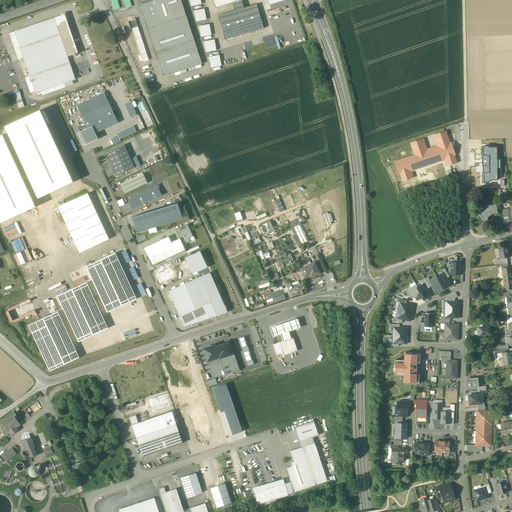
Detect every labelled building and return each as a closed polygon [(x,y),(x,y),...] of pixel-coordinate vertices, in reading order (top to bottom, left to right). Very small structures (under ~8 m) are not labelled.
[(142,0),(144,3),(140,5),(156,53),(194,40),(181,0),(142,0)] [(241,0),(240,0),(232,3),(235,11),(244,8),(241,0)] [(235,11),(218,16),(225,40),(264,29),(257,4),(244,8),(235,11)] [(205,8),(194,10),(197,21),(207,19),(205,8)] [(54,18),(14,32),(23,58),(25,63),(30,77),(35,91),(36,93),(41,91),(64,83),(76,80),(68,57),(73,55),(74,56),(76,55),(76,54),(79,53),(78,53),(65,14),(61,15),(55,18),(55,17),(54,18)] [(135,19),(129,21),(131,29),(133,28),(134,33),(139,32),(139,31),(135,19)] [(199,25),(201,37),(212,35),(210,24),(199,25)] [(23,58),(14,32),(10,33),(19,59),(23,58)] [(149,60),(139,32),(134,33),(144,62),(149,60)] [(215,39),(205,41),(206,52),(216,50),(215,39)] [(194,40),(156,53),(164,77),(202,64),(194,40)] [(209,56),(211,67),(222,66),(220,54),(209,56)] [(25,63),(21,64),(26,78),(30,77),(25,63)] [(30,77),(26,78),(30,92),(35,91),(30,77)] [(64,83),(41,91),(42,95),(65,87),(64,83)] [(21,92),(15,93),(18,108),(24,106),(21,92)] [(118,123),(105,94),(77,106),(88,129),(92,127),(95,133),(118,123)] [(131,118),(137,115),(131,102),(125,104),(131,118)] [(40,110),(6,126),(39,198),(73,182),(40,110)] [(88,129),(78,133),(84,145),(98,139),(95,133),(92,127),(88,129)] [(133,127),(117,134),(118,136),(120,139),(136,132),(133,127)] [(450,143),(446,131),(434,135),(438,147),(426,151),(422,139),(411,143),(415,155),(395,162),(399,174),(400,174),(403,181),(412,178),(409,171),(445,159),(447,167),(457,163),(454,156),(456,155),(451,142),(450,143)] [(36,207),(2,135),(0,135),(0,220),(1,223),(36,207)] [(124,145),(106,153),(117,176),(135,168),(131,158),(124,145)] [(489,181),(497,181),(497,169),(501,169),(501,159),(497,159),(497,147),(489,148),(489,146),(483,146),(483,155),(482,156),(482,166),(483,173),(483,182),(489,182),(489,181)] [(136,156),(131,158),(135,168),(140,165),(136,156)] [(143,174),(120,184),(125,193),(147,183),(143,174)] [(128,199),(132,209),(162,195),(157,186),(128,199)] [(88,193),(58,207),(80,253),(109,240),(88,193)] [(280,198),(273,201),(277,213),(284,210),(280,198)] [(178,203),(131,218),(136,233),(183,218),(178,203)] [(496,204),(487,206),(488,208),(478,215),(484,223),(488,219),(487,218),(492,214),(497,213),(496,204)] [(510,208),(503,209),(504,217),(506,228),(511,227),(511,218),(511,219),(511,215),(511,212),(510,208)] [(238,222),(243,220),(240,211),(235,213),(238,222)] [(327,224),(334,222),(330,212),(323,214),(327,224)] [(8,237),(19,231),(14,223),(3,228),(8,237)] [(308,241),(300,224),(294,227),(302,244),(308,241)] [(180,238),(183,245),(191,242),(189,238),(193,236),(188,225),(176,230),(180,238)] [(249,234),(251,233),(248,226),(243,229),(248,240),(251,239),(249,234)] [(27,247),(22,236),(11,242),(16,252),(27,247)] [(251,238),(253,245),(261,242),(259,236),(251,238)] [(169,237),(144,248),(152,266),(186,251),(183,245),(180,238),(171,242),(169,237)] [(508,246),(498,248),(500,259),(501,259),(507,258),(510,257),(508,246)] [(38,271),(33,259),(30,260),(26,249),(12,255),(26,290),(25,290),(27,295),(36,292),(34,285),(45,281),(40,270),(38,271)] [(186,259),(193,274),(207,267),(200,252),(186,259)] [(115,253),(86,267),(107,313),(137,300),(115,253)] [(315,262),(300,269),(304,278),(310,275),(311,277),(320,273),(315,262)] [(460,275),(461,263),(457,263),(452,262),(451,265),(451,274),(460,275)] [(508,268),(502,268),(503,279),(511,278),(511,273),(511,267),(508,268)] [(210,273),(169,291),(184,326),(228,312),(210,273)] [(443,289),(450,285),(446,278),(444,273),(437,277),(443,289)] [(436,293),(443,289),(437,277),(430,280),(432,286),(436,293)] [(511,278),(503,279),(504,290),(511,289),(511,278)] [(426,280),(421,282),(423,285),(424,284),(427,289),(430,288),(430,287),(426,280)] [(86,283),(58,296),(79,342),(108,329),(86,283)] [(142,283),(137,285),(142,296),(146,294),(142,283)] [(423,285),(417,287),(423,298),(424,300),(431,296),(427,289),(424,284),(423,285)] [(416,285),(410,288),(416,298),(417,301),(423,298),(417,287),(416,285)] [(410,288),(406,290),(409,296),(411,300),(416,298),(410,288)] [(406,290),(396,295),(398,298),(402,299),(409,296),(406,290)] [(447,301),(454,302),(454,299),(458,297),(455,292),(447,297),(447,301)] [(446,301),(445,309),(459,310),(459,302),(454,302),(447,301),(446,301)] [(412,313),(414,306),(406,304),(400,303),(398,310),(412,313)] [(445,309),(445,317),(450,318),(459,318),(459,310),(445,309)] [(410,321),(412,313),(398,310),(397,318),(402,319),(410,321)] [(57,311),(28,325),(49,371),(79,357),(57,311)] [(432,313),(425,313),(424,323),(424,327),(432,327),(432,313)] [(298,318),(270,327),(271,331),(273,335),(280,333),(283,341),(291,338),(289,330),(301,327),(299,322),(298,318)] [(449,324),(445,324),(445,329),(445,332),(458,332),(458,329),(458,324),(449,324)] [(478,335),(489,334),(488,325),(477,327),(478,335)] [(399,328),(393,327),(393,335),(407,336),(407,328),(399,328)] [(458,332),(445,332),(445,335),(444,340),(448,340),(458,340),(458,336),(458,332)] [(407,336),(393,335),(392,343),(399,344),(407,344),(407,336)] [(297,350),(293,337),(291,338),(283,341),(281,341),(284,352),(285,354),(297,350)] [(281,341),(273,343),(276,354),(284,352),(281,341)] [(218,354),(231,350),(229,343),(217,346),(218,348),(216,348),(215,345),(204,349),(208,361),(219,357),(218,354)] [(218,354),(219,357),(225,376),(240,371),(233,350),(231,350),(218,354)] [(509,352),(502,353),(504,364),(511,362),(511,360),(511,352),(509,352)] [(405,353),(404,360),(395,360),(395,375),(404,376),(404,383),(419,384),(420,374),(416,374),(417,363),(420,363),(420,353),(405,353)] [(457,370),(457,361),(451,361),(446,361),(446,369),(457,370)] [(457,379),(457,370),(446,369),(446,378),(450,378),(457,379)] [(217,384),(215,378),(207,381),(209,387),(217,384)] [(478,378),(469,379),(470,388),(477,387),(479,387),(478,378)] [(225,411),(233,435),(242,432),(226,384),(212,388),(221,412),(225,411)] [(71,388),(65,390),(68,397),(74,395),(71,388)] [(170,407),(166,394),(148,400),(153,413),(170,407)] [(471,395),(469,395),(470,405),(481,403),(480,394),(471,395)] [(429,401),(417,400),(417,407),(417,414),(417,417),(426,418),(426,414),(426,407),(429,407),(429,401)] [(442,403),(433,403),(433,407),(433,418),(442,419),(442,411),(442,403)] [(13,411),(1,420),(2,422),(9,432),(11,435),(18,430),(16,427),(20,424),(14,416),(16,415),(13,411)] [(137,438),(176,424),(172,411),(138,423),(132,425),(137,438)] [(451,411),(442,411),(442,419),(442,423),(451,423),(451,417),(451,411)] [(130,417),(132,425),(138,423),(135,415),(130,417)] [(314,421),(295,427),(300,442),(319,435),(314,421)] [(508,422),(500,424),(502,434),(502,433),(510,432),(510,433),(508,422)] [(176,424),(137,438),(143,457),(183,443),(176,424)] [(23,441),(26,451),(29,450),(31,458),(37,456),(34,448),(35,448),(32,438),(23,441)] [(491,438),(477,438),(477,445),(482,446),(490,446),(491,446),(491,445),(491,438)] [(315,443),(291,451),(294,460),(291,467),(286,468),(294,492),(327,481),(315,443)] [(13,447),(2,455),(6,461),(17,453),(13,447)] [(15,464),(14,467),(14,469),(15,471),(17,472),(19,473),(23,471),(24,468),(24,466),(23,465),(21,463),(20,462),(17,463),(15,464)] [(1,476),(1,480),(2,481),(4,483),(6,484),(10,484),(12,482),(14,481),(15,479),(15,476),(14,473),(12,471),(9,470),(7,470),(4,471),(2,474),(1,476)] [(196,473),(181,478),(188,498),(202,493),(196,473)] [(505,481),(495,484),(498,495),(508,492),(505,481)] [(225,483),(211,488),(217,508),(231,503),(225,483)] [(446,488),(440,490),(443,501),(450,499),(452,500),(454,500),(455,498),(452,486),(446,488)] [(486,487),(473,491),(476,501),(481,500),(482,498),(483,498),(484,499),(489,497),(488,494),(486,487)] [(166,492),(160,494),(166,511),(182,511),(184,511),(176,489),(166,492)] [(433,499),(428,501),(427,498),(421,499),(421,501),(424,510),(430,508),(431,511),(436,510),(436,509),(434,501),(433,499)] [(158,511),(154,499),(120,510),(120,511),(158,511)] [(208,511),(205,502),(192,507),(194,511),(208,511)]
